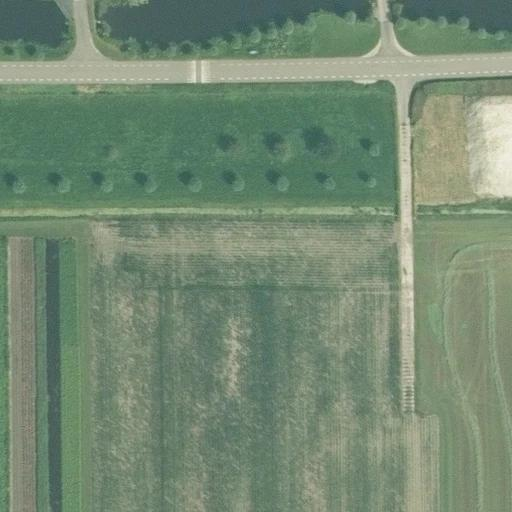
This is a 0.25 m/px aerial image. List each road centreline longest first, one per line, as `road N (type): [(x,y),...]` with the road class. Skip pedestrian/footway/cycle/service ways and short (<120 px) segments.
road 1 (tertiary): [(511,65),(0,73)]
road 2 (track): [(401,69),(408,407)]
